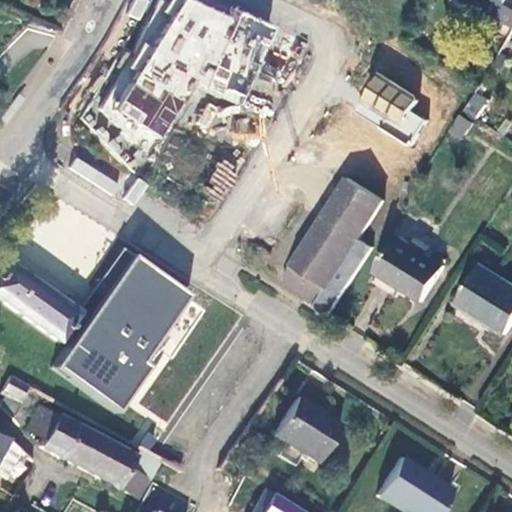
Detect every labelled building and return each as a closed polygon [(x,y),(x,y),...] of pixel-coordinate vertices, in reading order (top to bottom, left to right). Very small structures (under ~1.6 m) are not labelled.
[(244,100),(276,30),(210,0),(157,0),(108,106),(168,134),(194,77),(244,100)] [(511,0),(469,0),(471,1),(478,0),(503,15),(500,20),(511,27),(511,0)] [(410,109),(418,98),(376,71),(352,107),(409,145),(426,119),(410,109)] [(471,91),(463,113),(478,118),(486,97),(471,91)] [(200,127),(231,127),(231,140),(257,140),(257,118),(230,119),(230,105),(199,106),(200,127)] [(469,116),(458,132),(469,140),(480,124),(469,116)] [(283,279),(329,308),(371,243),(361,236),(385,198),(350,176),(283,279)] [(448,264),(402,234),(375,276),(403,294),(407,287),(426,299),(448,264)] [(186,294),(130,254),(49,369),(113,414),(145,368),(137,362),(186,294)] [(75,310),(0,259),(0,300),(57,338),(75,310)] [(511,323),(511,279),(485,262),(459,301),(507,332),(511,323)] [(5,375),(0,381),(0,392),(2,393),(18,400),(26,387),(5,375)] [(0,396),(0,406),(19,423),(36,392),(26,387),(18,400),(2,393),(0,396)] [(338,425),(294,397),(271,434),(316,461),(338,425)] [(52,458),(101,483),(118,450),(51,416),(38,441),(56,450),(52,458)] [(0,472),(4,476),(17,452),(5,439),(0,448),(0,472)] [(147,465),(118,450),(101,483),(149,508),(160,486),(141,476),(147,465)] [(439,511),(454,489),(404,457),(380,496),(405,511),(439,511)] [(310,511),(264,488),(251,511),(310,511)]
